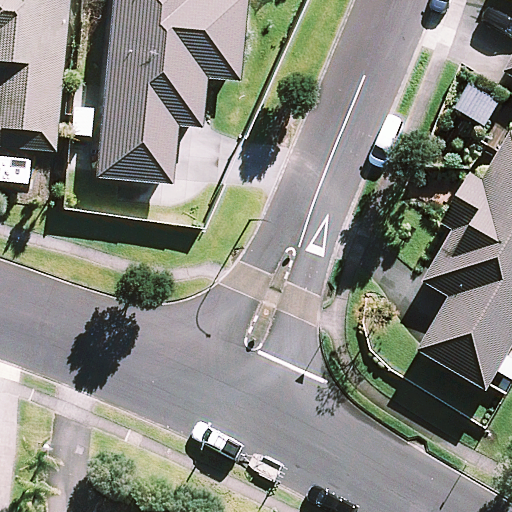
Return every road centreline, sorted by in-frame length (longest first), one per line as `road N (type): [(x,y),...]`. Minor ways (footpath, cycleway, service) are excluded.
road 1 (residential): [(388,0),(221,413)]
road 2 (residential): [(0,326),(221,413)]
road 3 (residential): [(221,413),(298,440),(420,511)]
